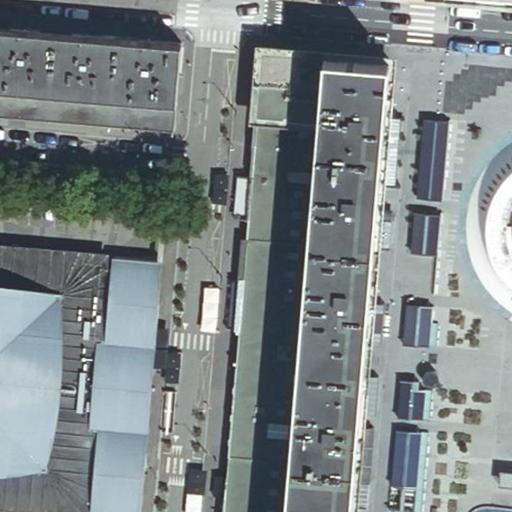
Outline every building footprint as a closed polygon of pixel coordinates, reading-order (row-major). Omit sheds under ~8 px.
[(0,88),(177,104),(182,45),(0,29),(0,88)] [(320,122),(326,57),(263,52),(257,117),(320,122)] [(391,63),(326,57),(320,122),(303,335),(368,341),(373,281),(374,270),(375,252),(377,231),(379,202),(388,103),(391,63)] [(175,133),(177,104),(0,88),(0,117),(153,131),(175,133)] [(320,122),(257,117),(240,330),(303,335),(320,122)] [(484,174),(476,190),(467,224),(468,242),(474,267),(483,285),(495,301),(511,315),(511,147),(506,151),(484,174)] [(0,506),(64,511),(86,511),(87,503),(93,504),(92,511),(143,511),(149,440),(157,354),(165,260),(114,256),(113,268),(107,267),(108,256),(0,246),(0,506)] [(303,335),(240,330),(236,368),(299,373),(303,335)] [(299,373),(365,379),(368,341),(303,335),(299,373)] [(288,511),(299,373),(236,368),(233,411),(224,511),(288,511)] [(365,379),(299,373),(288,511),(353,511),(355,494),(363,402),(365,379)] [(511,470),(500,469),(498,485),(511,486),(511,470)]
